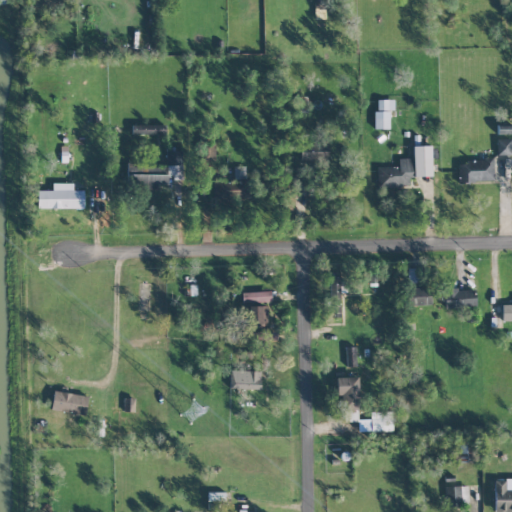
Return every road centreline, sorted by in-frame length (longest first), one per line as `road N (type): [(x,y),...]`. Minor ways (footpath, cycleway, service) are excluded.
road 1 (residential): [(68,258),(511,245)]
road 2 (residential): [(309,511),(304,251)]
